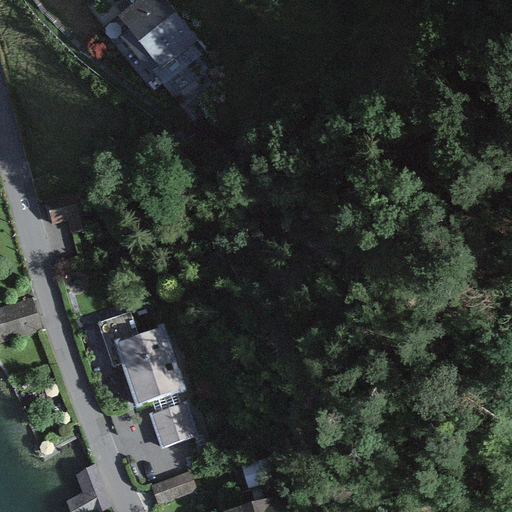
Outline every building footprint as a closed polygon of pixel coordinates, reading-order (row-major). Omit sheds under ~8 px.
[(162,0),(141,0),(121,17),(132,30),(127,34),(165,81),(203,49),(162,0)] [(79,197),(46,205),(52,228),(69,224),(71,236),(87,233),(79,197)] [(33,302),(0,310),(0,344),(42,333),(33,302)] [(131,315),(100,326),(113,365),(125,361),(138,401),(180,387),(161,330),(138,338),(131,315)] [(188,406),(153,417),(163,448),(197,437),(188,406)] [(93,511),(109,506),(92,467),(74,475),(84,498),(70,503),(74,511),(93,511)] [(160,509),(202,497),(196,476),(154,488),(160,509)] [(278,511),(274,498),(228,511),(278,511)]
